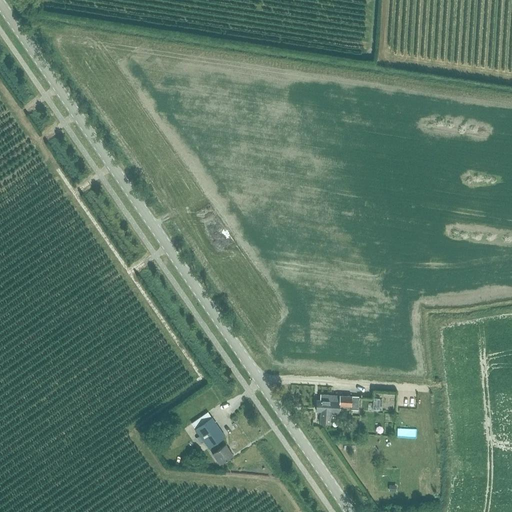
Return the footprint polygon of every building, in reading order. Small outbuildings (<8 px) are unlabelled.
[(47,120),(38,127),(45,137),(54,130),(47,120)] [(378,405),(379,392),(372,392),(371,404),(378,405)] [(339,413),(339,405),(340,395),(331,395),(331,400),(317,399),(316,410),(321,411),(320,423),(330,424),(330,413),(339,413)] [(358,410),(359,396),(340,395),(339,405),(351,406),(351,409),(358,410)] [(212,416),(195,428),(220,463),(233,454),(225,443),(221,446),(217,441),(225,436),(212,416)]
